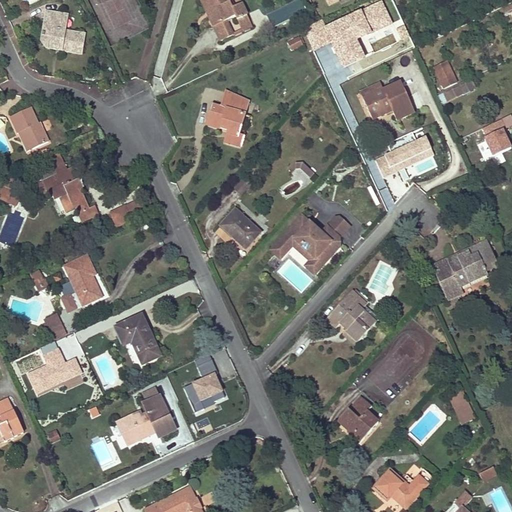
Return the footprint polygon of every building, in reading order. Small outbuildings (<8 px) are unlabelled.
[(236,21),(241,19),(246,16),(240,4),(233,8),(229,0),(200,0),(220,42),(232,36),(231,34),(225,21),(234,17),(236,21)] [(297,0),(266,15),(272,28),(307,13),(300,0),(297,0)] [(394,24),(382,0),(379,0),(324,27),(321,20),(303,29),(314,51),(332,43),(343,67),(364,57),(356,42),(394,24)] [(64,32),(64,30),(64,29),(62,26),(59,25),(61,15),(45,12),(43,26),(41,37),(40,42),(45,49),(81,55),(84,35),(64,32)] [(64,29),(67,16),(61,15),(59,25),(62,26),(64,29)] [(241,32),(251,27),(246,16),(241,19),(236,21),(241,30),(241,32)] [(41,37),(43,26),(35,24),(33,36),(41,37)] [(404,25),(397,29),(402,39),(409,35),(404,25)] [(241,32),(241,30),(231,34),(232,36),(233,39),(243,35),(241,32)] [(302,46),(301,42),(299,38),(287,43),(291,51),(302,46)] [(63,68),(76,72),(80,58),(66,55),(63,68)] [(457,84),(452,73),(447,62),(434,68),(444,90),(457,84)] [(92,77),(95,82),(103,78),(99,70),(91,74),(92,77)] [(96,85),(100,94),(110,90),(105,80),(96,85)] [(442,105),(450,101),(463,96),(475,90),(470,82),(447,93),(439,97),(442,105)] [(396,122),(405,118),(414,113),(400,83),(384,91),(363,100),(372,121),(391,112),(396,122)] [(380,84),(360,93),(363,100),(384,91),(380,84)] [(239,135),(244,120),(248,104),(225,94),(220,110),(212,107),(206,127),(228,133),(225,143),(240,148),(244,137),(239,135)] [(49,142),(44,132),(40,122),(37,123),(30,108),(9,117),(17,133),(19,132),(24,130),(34,149),(49,142)] [(501,120),(482,129),(487,139),(485,140),(486,142),(493,157),(511,149),(503,132),(506,131),(501,120)] [(434,155),(426,138),(375,162),(383,180),(434,155)] [(485,161),(493,157),(486,142),(477,146),(485,161)] [(77,215),(79,219),(80,222),(92,217),(80,192),(84,190),(81,184),(82,182),(79,181),(74,169),(69,171),(60,152),(51,156),(60,175),(42,183),(47,195),(51,193),(54,201),(60,198),(67,195),(74,210),(77,209),(79,214),(77,215)] [(295,163),(296,169),(301,168),(310,177),(314,173),(302,163),(295,163)] [(10,182),(3,185),(8,187),(18,182),(15,176),(9,179),(10,182)] [(234,190),(240,195),(245,190),(250,184),(244,179),(234,190)] [(249,194),(254,188),(250,184),(245,190),(249,194)] [(3,185),(0,191),(0,198),(8,201),(14,189),(8,187),(3,185)] [(60,198),(67,213),(74,210),(67,195),(60,198)] [(138,202),(126,208),(131,219),(143,214),(138,202)] [(126,208),(114,213),(119,224),(131,219),(126,208)] [(260,233),(247,221),(235,210),(219,227),(245,250),(260,233)] [(301,218),(270,251),(281,261),(293,247),(309,262),(306,266),(316,276),(340,251),(337,248),(337,239),(347,228),(338,220),(333,221),(320,236),(301,218)] [(499,267),(487,242),(468,251),(469,254),(448,264),(447,261),(432,268),(448,302),(463,295),(461,289),(487,276),(486,273),(499,267)] [(100,297),(96,287),(91,277),(93,276),(85,258),(65,268),(71,282),(76,292),(69,296),(74,307),(75,309),(100,297)] [(489,281),(502,275),(499,267),(486,273),(487,276),(489,281)] [(38,272),(31,275),(39,292),(43,291),(40,284),(43,283),(38,272)] [(60,274),(54,277),(57,283),(63,280),(60,274)] [(76,292),(71,282),(61,287),(71,309),(74,307),(69,296),(76,292)] [(355,346),(367,333),(379,319),(365,307),(366,306),(352,293),(327,321),(336,329),(340,325),(347,331),(343,336),(355,346)] [(142,363),(160,356),(142,315),(115,327),(123,345),(133,341),(142,363)] [(65,336),(58,319),(45,325),(53,341),(65,336)] [(82,373),(75,358),(66,362),(59,348),(58,349),(55,342),(41,349),(44,355),(43,355),(47,365),(26,374),(35,394),(82,373)] [(211,361),(208,354),(193,361),(197,368),(211,361)] [(35,365),(33,362),(32,359),(23,363),(26,369),(35,365)] [(211,361),(197,368),(202,381),(183,389),(195,414),(204,410),(200,401),(211,396),(214,403),(225,398),(216,380),(214,381),(212,377),(214,376),(217,374),(211,361)] [(146,404),(160,398),(156,390),(142,396),(146,404)] [(472,420),(460,392),(449,397),(462,425),(472,420)] [(159,439),(175,432),(160,398),(146,404),(143,406),(145,411),(117,424),(122,436),(128,434),(133,445),(156,434),(159,439)] [(367,413),(371,408),(361,399),(338,423),(360,443),(378,423),(367,413)] [(3,442),(22,433),(7,401),(0,404),(0,444),(4,443),(3,442)] [(101,416),(97,407),(88,411),(93,420),(101,416)] [(56,432),(48,436),(51,443),(59,440),(56,432)] [(122,436),(127,447),(133,445),(128,434),(122,436)] [(493,468),(479,475),(483,482),(496,475),(493,468)] [(401,483),(389,472),(373,490),(386,501),(390,496),(405,510),(426,487),(418,479),(414,484),(406,477),(401,483)] [(418,479),(426,487),(431,482),(422,474),(418,479)] [(200,511),(200,510),(201,510),(202,509),(198,500),(195,501),(190,490),(145,511),(200,511)] [(463,493),(453,503),(461,510),(471,500),(463,493)]
